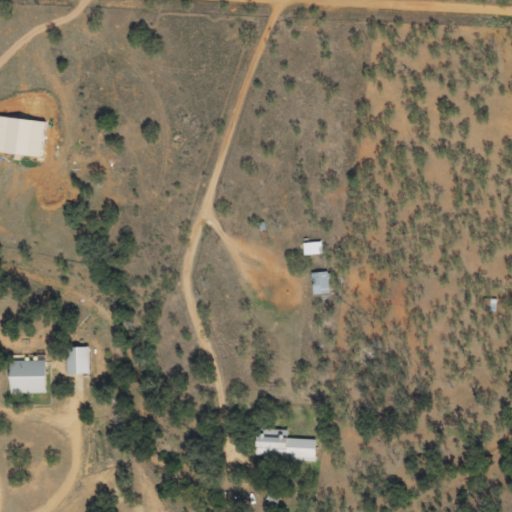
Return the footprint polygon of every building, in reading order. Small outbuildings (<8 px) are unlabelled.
[(0,153),(42,158),(46,123),(0,117),(0,153)] [(323,257),(323,244),(304,244),(304,257),(323,257)] [(313,296),(331,296),(331,274),(313,274),(313,296)] [(67,349),(67,376),(90,376),(90,348),(67,349)] [(12,395),(48,395),(48,362),(12,362),(12,395)] [(317,462),(317,441),(288,440),(288,432),(258,431),(257,460),(317,462)]
